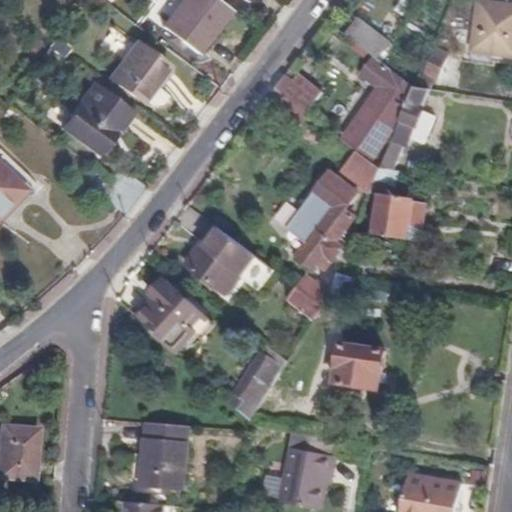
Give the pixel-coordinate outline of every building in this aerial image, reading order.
[(227,11),(213,0),(179,0),(157,25),(193,53),(227,11)] [(468,50),(511,57),(511,7),(474,3),(468,50)] [(371,56),(373,59),(387,40),(352,15),(338,33),(371,56)] [(26,53),(36,40),(25,31),(15,44),(26,53)] [(51,33),(43,43),(51,50),(56,54),(65,44),(51,33)] [(102,76),(136,102),(165,62),(131,37),(102,76)] [(51,50),(43,43),(36,52),(44,59),(51,50)] [(431,48),(411,87),(431,90),(446,56),(431,48)] [(373,59),(371,56),(358,75),(379,90),(384,94),(372,109),(367,105),(344,135),(375,158),(401,106),(403,107),(411,87),(373,59)] [(273,90),(280,95),(291,82),(283,75),(273,90)] [(280,95),(298,108),(304,113),(319,93),(296,75),(291,82),(280,95)] [(130,112),(94,84),(60,126),(93,152),(115,126),(117,128),(130,112)] [(378,168),(393,170),(406,144),(410,145),(413,138),(426,144),(437,117),(422,110),(431,90),(411,87),(403,107),(378,168)] [(273,90),(262,103),(287,121),(298,108),(280,95),(273,90)] [(384,94),(379,90),(367,105),(372,109),(384,94)] [(298,108),(287,121),(296,129),(307,115),(304,113),(298,108)] [(509,137),(510,122),(488,119),(487,134),(509,137)] [(339,170),(368,193),(372,183),(378,168),(354,150),(339,170)] [(402,171),(414,173),(415,162),(403,160),(402,171)] [(0,207),(21,186),(0,166),(0,207)] [(391,185),(393,170),(378,168),(372,183),(381,184),(391,185)] [(83,182),(122,215),(132,202),(109,184),(92,171),(83,182)] [(109,184),(132,202),(141,192),(118,173),(109,184)] [(330,173),(305,209),(323,222),(339,235),(352,215),(347,209),(357,195),(330,173)] [(381,184),(372,183),(368,193),(375,195),(381,184)] [(413,201),(413,200),(378,195),(373,230),(407,235),(408,226),(419,228),(424,203),(413,201)] [(305,246),(298,256),(315,268),(325,255),(333,259),(342,245),(336,239),(339,235),(323,222),(305,209),(287,233),(305,246)] [(253,257),(217,229),(197,254),(191,250),(183,263),(223,296),(253,257)] [(345,305),(351,275),(334,273),(327,302),(345,305)] [(320,307),(327,294),(304,276),(295,288),(320,307)] [(142,320),(174,356),(207,328),(174,291),(172,293),(165,284),(151,297),(158,305),(142,320)] [(287,300),(312,320),(320,307),(295,288),(287,300)] [(386,291),(371,290),(370,300),(385,302),(386,291)] [(378,390),(383,353),(340,346),(334,384),(378,390)] [(229,413),(244,429),(281,368),(266,355),(230,394),(239,401),(229,413)] [(229,413),(239,401),(230,394),(222,403),(229,413)] [(0,477),(32,480),(36,427),(0,423),(0,477)] [(181,490),(189,428),(147,424),(139,486),(181,490)] [(271,511),(314,511),(317,491),(314,490),(315,479),(324,480),(326,463),(278,457),(276,477),(273,497),(271,511)] [(483,482),(484,473),(470,471),(469,481),(483,482)] [(259,495),(273,497),(276,477),(262,475),(259,495)] [(401,511),(457,511),(461,486),(406,478),(401,511)] [(314,490),(317,491),(322,491),(324,480),(315,479),(314,490)] [(162,511),(164,503),(123,498),(121,511),(162,511)] [(173,511),(175,505),(164,503),(162,511),(173,511)]
